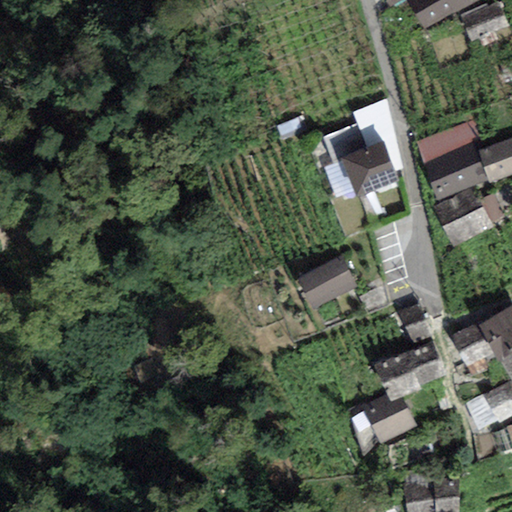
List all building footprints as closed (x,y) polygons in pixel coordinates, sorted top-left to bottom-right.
[(475,0),(409,0),(424,27),(475,0)] [(497,0),(496,0),(461,14),(471,39),(507,25),(497,0)] [(397,175),(381,136),(341,153),(358,192),(397,175)] [(511,136),(475,150),(486,182),(511,172),(511,136)] [(475,150),(473,145),(423,163),(437,200),(486,182),(475,150)] [(473,188),(434,203),(441,221),(480,206),(473,188)] [(444,222),(454,244),(493,227),(483,205),(444,222)] [(356,282),(342,253),(298,275),(313,304),(356,282)] [(511,299),(449,332),(469,370),(499,354),(511,379),(511,299)] [(431,332),(420,302),(400,310),(412,340),(431,332)] [(446,371),(432,337),(374,362),(391,400),(403,395),(421,387),(419,382),(446,371)] [(511,414),(511,384),(510,382),(485,398),(500,422),(511,414)] [(391,400),(367,410),(381,441),(416,425),(403,395),(391,400)] [(457,476),(405,483),(408,511),(441,511),(461,509),(457,476)]
